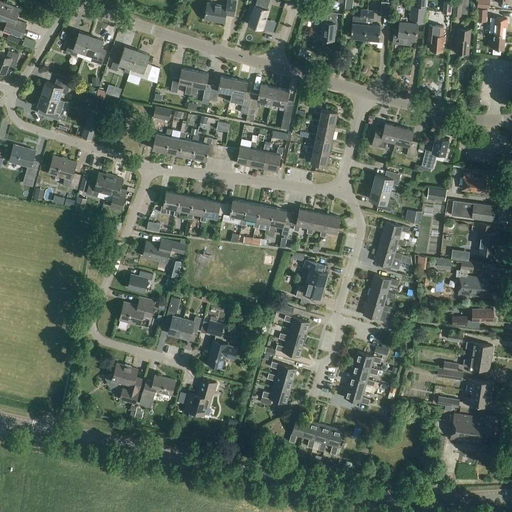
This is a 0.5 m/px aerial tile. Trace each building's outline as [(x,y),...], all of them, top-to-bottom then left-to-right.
[(234,16),(237,2),(228,0),(227,6),(208,3),(205,19),(225,23),(226,15),(234,16)] [(262,29),(269,10),(267,9),(269,0),(257,0),(249,24),(262,29)] [(353,10),(354,0),(346,0),(345,9),(353,10)] [(426,8),(426,0),(416,0),(416,7),(411,6),(409,19),(402,18),(400,32),(395,31),(394,43),(409,45),(410,37),(417,38),(419,23),(425,24),(427,8),(426,8)] [(462,16),(462,0),(453,0),(452,15),(462,16)] [(490,8),(490,0),(478,0),(477,7),(490,8)] [(22,38),(27,24),(16,20),(20,9),(0,1),(0,19),(7,23),(4,31),(22,38)] [(388,14),(389,2),(382,2),(381,13),(388,14)] [(452,16),(453,2),(447,2),(446,4),(445,4),(444,15),(452,16)] [(487,22),(488,9),(477,9),(476,21),(487,22)] [(365,39),(368,10),(361,10),(361,17),(353,16),(353,23),(351,38),(365,39)] [(368,10),(365,39),(380,41),(381,26),(373,25),(374,11),(368,10)] [(338,13),(328,12),(328,13),(322,13),(322,15),(316,14),(315,26),(322,27),(321,38),(336,40),(338,13)] [(494,33),(505,33),(507,19),(491,17),(489,32),(494,33)] [(428,40),(428,41),(430,41),(430,47),(430,49),(441,50),(443,51),(444,42),(445,42),(445,38),(446,35),(445,35),(443,34),(444,27),(444,26),(443,26),(433,25),(429,25),(428,40)] [(471,38),(472,30),(458,28),(458,36),(456,36),(455,43),(456,43),(455,52),(468,53),(470,38),(471,38)] [(71,39),(67,52),(84,58),(92,36),(79,32),(77,40),(71,39)] [(504,49),(505,33),(494,33),(493,41),(489,41),(488,47),(504,49)] [(21,46),(23,40),(10,35),(8,41),(21,46)] [(92,36),(84,58),(103,64),(107,50),(101,48),(104,40),(92,36)] [(132,67),(138,50),(125,46),(123,51),(118,49),(111,69),(117,71),(120,63),(126,65),(124,71),(130,73),(132,67)] [(132,67),(130,73),(137,75),(146,79),(152,65),(147,63),(150,54),(138,50),(132,67)] [(0,71),(6,74),(9,66),(15,68),(20,54),(10,51),(8,56),(0,53),(0,71)] [(192,85),(195,71),(182,68),(179,79),(174,78),(171,92),(178,93),(180,83),(187,84),(185,93),(190,94),(192,85)] [(203,98),(209,100),(212,86),(206,84),(208,73),(195,71),(192,85),(205,88),(203,98)] [(230,101),(232,93),(235,79),(221,76),(219,87),(212,86),(209,100),(216,101),(219,90),(226,92),(225,100),(230,101)] [(43,94),(60,100),(63,92),(68,94),(72,83),(58,78),(56,85),(47,82),(43,94)] [(246,120),(252,94),(245,92),(248,82),(235,79),(232,93),(244,96),(240,115),(238,114),(237,118),(246,120)] [(272,103),(275,87),(261,84),(259,95),(252,94),(246,120),(253,122),(258,100),(266,102),(265,107),(271,108),(272,103)] [(275,87),(272,103),(280,105),(279,109),(284,110),(281,127),(288,129),(294,102),(287,101),(289,90),(275,87)] [(39,105),(39,106),(39,107),(41,107),(42,107),(41,110),(40,114),(45,116),(60,120),(60,119),(62,114),(59,113),(56,112),(57,108),(59,105),(61,106),(64,107),(66,101),(60,100),(43,94),(39,105)] [(327,166),(338,112),(322,109),(323,107),(316,106),(315,111),(322,112),(320,120),(313,119),(312,124),(319,126),(317,134),(311,132),(309,138),(316,139),(314,147),(308,146),(307,151),(313,152),(311,162),(327,166)] [(169,121),(171,111),(156,107),(154,118),(169,121)] [(91,111),(83,137),(91,140),(99,114),(91,111)] [(192,122),(187,121),(186,131),(191,131),(192,123),(201,124),(202,115),(193,114),(192,122)] [(228,131),(229,123),(218,121),(216,129),(228,131)] [(396,142),(400,126),(386,123),(384,129),(377,127),(372,146),(381,148),(381,146),(387,148),(389,140),(396,142)] [(261,137),(263,126),(252,125),(250,136),(261,137)] [(400,126),(396,142),(394,150),(401,152),(403,144),(410,146),(407,155),(415,157),(419,142),(412,141),(415,130),(400,126)] [(170,136),(172,136),(173,130),(168,129),(167,135),(156,133),(153,149),(167,152),(170,136)] [(183,139),(185,139),(186,133),(181,132),(180,138),(172,136),(170,136),(167,152),(180,155),(183,139)] [(180,155),(193,157),(197,141),(198,142),(200,135),(198,135),(195,134),(193,141),(185,139),(183,139),(180,155)] [(427,150),(425,160),(423,166),(433,168),(434,162),(435,163),(437,153),(446,155),(450,139),(437,136),(433,152),(427,150)] [(212,143),(213,139),(213,138),(208,137),(207,144),(198,142),(197,141),(193,157),(207,160),(208,155),(211,143),(212,143)] [(241,146),(240,149),(237,161),(278,170),(281,154),(283,154),(284,148),(279,147),(277,153),(270,152),(271,145),(265,144),(264,150),(256,149),(258,143),(252,141),(251,148),(241,146)] [(216,144),(212,143),(211,143),(208,155),(214,156),(216,144)] [(421,143),(419,152),(425,153),(427,144),(421,143)] [(220,158),(222,145),(216,144),(214,156),(220,158)] [(301,159),(304,146),(297,144),(294,157),(301,159)] [(36,176),(40,163),(33,161),(36,151),(14,145),(10,161),(29,166),(27,173),(36,176)] [(226,159),(228,146),(222,145),(220,158),(226,159)] [(232,160),(234,148),(228,146),(226,159),(232,160)] [(237,161),(240,149),(234,148),(232,160),(237,161)] [(78,189),(82,174),(74,172),(77,162),(54,156),(49,173),(65,177),(63,185),(78,189)] [(373,187),(390,191),(391,184),(397,185),(400,174),(386,170),(385,176),(376,174),(373,187)] [(107,193),(112,176),(99,172),(97,181),(91,179),(87,194),(98,197),(100,191),(107,193)] [(485,191),(486,179),(473,178),(473,174),(464,173),(463,190),(485,191)] [(112,176),(107,193),(114,195),(112,201),(115,201),(113,208),(122,210),(128,190),(122,188),(125,179),(112,176)] [(388,198),(390,191),(373,187),(370,199),(378,201),(377,207),(391,211),(394,199),(388,198)] [(34,198),(42,200),(45,190),(36,188),(34,198)] [(445,201),(447,190),(428,188),(427,198),(445,201)] [(177,209),(180,193),(167,190),(163,206),(162,206),(161,212),(166,214),(167,207),(175,209),(177,209)] [(190,212),(194,196),(180,193),(177,209),(175,209),(174,215),(179,216),(181,210),(189,212),(190,212)] [(204,215),(207,199),(194,196),(190,212),(189,212),(187,218),(193,219),(194,213),(202,214),(204,215)] [(218,214),(220,202),(221,202),(207,199),(204,215),(202,214),(201,221),(206,222),(207,215),(217,218),(218,214)] [(244,218),(247,202),(233,199),(232,205),(230,217),(224,216),(223,216),(221,224),(227,225),(228,221),(233,223),(234,216),(242,218),(244,218)] [(474,202),(474,203),(454,200),(452,215),(473,217),(472,218),(494,220),(496,205),(474,202)] [(224,216),(226,203),(220,202),(218,214),(223,216),(224,216)] [(257,221),(260,205),(247,202),(244,218),(242,218),(241,224),(246,225),(247,219),(255,221),(257,221)] [(230,217),(232,205),(226,203),(224,216),(230,217)] [(271,224),(274,208),(260,205),(257,221),(255,221),(254,227),(260,228),(261,222),(269,223),(271,224)] [(284,223),(287,211),(274,208),(271,224),(269,223),(268,230),(269,230),(268,235),(274,237),(276,225),(284,226),(283,228),(289,229),(290,224),(284,223)] [(295,226),(294,230),(299,231),(300,225),(309,227),(307,233),(313,234),(314,228),(322,229),(321,236),(326,237),(327,231),(337,233),(340,217),(300,209),(299,213),(296,226),(295,226)] [(413,210),(411,218),(419,220),(421,212),(413,210)] [(290,225),(293,212),(287,211),(284,223),(290,224),(290,225)] [(296,226),(299,213),(293,212),(290,225),(295,226),(296,226)] [(399,240),(399,239),(402,230),(409,232),(410,228),(402,225),(402,226),(386,222),(382,235),(399,240)] [(498,243),(499,234),(492,233),(493,225),(479,223),(478,231),(480,232),(478,246),(479,246),(478,254),(493,256),(495,242),(498,243)] [(395,253),(395,252),(398,243),(409,247),(411,242),(399,239),(399,240),(382,235),(378,248),(395,253)] [(185,253),(187,244),(166,239),(165,245),(147,241),(143,256),(168,262),(171,249),(185,253)] [(407,256),(395,252),(395,253),(378,248),(374,261),(391,266),(394,257),(406,260),(407,256)] [(426,269),(428,257),(419,256),(417,268),(426,269)] [(307,280),(325,285),(328,272),(319,269),(321,263),(307,259),(305,266),(311,267),(309,274),(303,273),(302,278),(307,280)] [(473,270),(474,261),(462,260),(461,269),(462,269),(461,275),(460,274),(458,293),(470,295),(470,292),(477,293),(476,296),(486,297),(488,278),(465,275),(466,269),(473,270)] [(172,268),(170,275),(174,277),(179,278),(180,270),(172,268)] [(152,279),(154,273),(141,270),(139,276),(132,274),(128,287),(145,291),(149,278),(152,279)] [(388,293),(388,292),(390,283),(398,286),(399,281),(391,279),(375,275),(371,288),(388,293)] [(321,297),(325,285),(307,280),(306,287),(300,285),(297,296),(302,298),(301,300),(310,302),(312,294),(321,297)] [(384,306),(384,305),(386,297),(394,299),(395,294),(388,292),(388,293),(371,288),(367,301),(384,306)] [(151,317),(155,301),(140,297),(138,305),(125,301),(120,319),(141,325),(144,315),(151,317)] [(168,333),(179,336),(184,318),(177,316),(182,299),(172,297),(165,324),(170,325),(168,333)] [(392,307),(384,305),(384,306),(367,301),(363,315),(380,319),(382,310),(390,312),(392,307)] [(292,316),(295,308),(279,303),(277,312),(292,316)] [(473,308),(473,312),(473,319),(479,318),(479,321),(493,321),(493,308),(486,308),(473,308)] [(292,329),(307,333),(310,321),(286,315),(284,320),(294,323),(292,329)] [(184,318),(179,336),(190,338),(192,331),(197,333),(202,317),(196,316),(194,320),(184,318)] [(452,325),(468,325),(468,316),(452,317),(452,325)] [(221,337),(224,324),(210,320),(206,333),(221,337)] [(289,341),(304,345),(307,333),(292,329),(291,335),(281,333),(279,338),(289,341)] [(462,342),(463,334),(449,332),(448,340),(462,342)] [(234,358),(237,347),(229,344),(213,340),(207,363),(222,367),(225,356),(234,358)] [(300,357),(304,345),(289,341),(287,347),(277,345),(276,350),(300,357)] [(471,354),(492,357),(493,345),(467,341),(466,348),(472,348),(471,354)] [(377,345),(375,352),(387,355),(389,349),(377,345)] [(274,356),(276,350),(276,349),(266,347),(265,353),(274,356)] [(355,362),(372,367),(373,361),(381,363),(383,358),(358,351),(355,362)] [(490,369),(492,357),(471,354),(470,359),(464,358),(463,365),(490,369)] [(279,375),(294,380),(297,368),(273,361),(271,367),(281,369),(279,375)] [(380,369),(372,367),(355,362),(351,374),(368,379),(370,372),(378,375),(380,369)] [(443,368),(458,371),(459,364),(444,362),(443,368)] [(126,365),(117,363),(114,373),(107,378),(112,386),(120,381),(131,384),(130,390),(123,388),(120,400),(136,404),(139,392),(143,379),(136,377),(138,368),(131,366),(131,365),(126,364),(126,365)] [(458,371),(443,368),(438,368),(437,377),(463,380),(464,372),(458,371)] [(275,387),(291,392),(294,380),(279,375),(269,373),(268,378),(277,381),(275,387)] [(172,395),(176,380),(155,374),(153,382),(147,380),(140,404),(151,407),(156,390),(172,395)] [(348,386),(365,391),(367,384),(374,386),(376,381),(368,379),(351,374),(348,386)] [(466,390),(492,394),(494,382),(474,379),(468,378),(466,390)] [(215,393),(218,383),(203,379),(198,394),(191,392),(185,412),(195,415),(196,412),(205,414),(207,405),(210,406),(213,393),(215,393)] [(363,397),(365,391),(348,386),(345,397),(369,404),(371,399),(363,397)] [(287,403),(291,392),(275,387),(274,393),(264,391),(262,396),(287,403)] [(490,406),(492,394),(466,390),(472,392),(471,397),(465,396),(464,401),(471,402),(471,403),(490,406)] [(298,404),(311,401),(310,395),(297,398),(298,404)] [(459,407),(460,400),(438,396),(437,404),(459,407)] [(137,407),(135,416),(142,418),(144,412),(141,411),(142,409),(137,407)] [(281,421),(292,416),(288,407),(277,412),(281,421)] [(493,437),(496,421),(485,420),(486,418),(454,413),(453,423),(457,423),(457,426),(465,427),(474,429),(474,432),(476,432),(476,435),(482,436),(493,437)] [(303,437),(308,420),(297,416),(290,441),(295,443),(297,435),(303,437)] [(308,420),(303,437),(310,439),(308,446),(313,448),(315,440),(320,423),(308,420)] [(327,444),(332,427),(320,423),(315,440),(321,442),(319,450),(325,451),(327,444)] [(463,440),(465,427),(457,426),(457,423),(453,423),(450,438),(463,440)] [(332,427),(327,444),(333,445),(330,453),(336,455),(343,430),(332,427)] [(481,443),(482,436),(476,435),(476,432),(474,432),(474,429),(465,427),(463,440),(481,443)]
